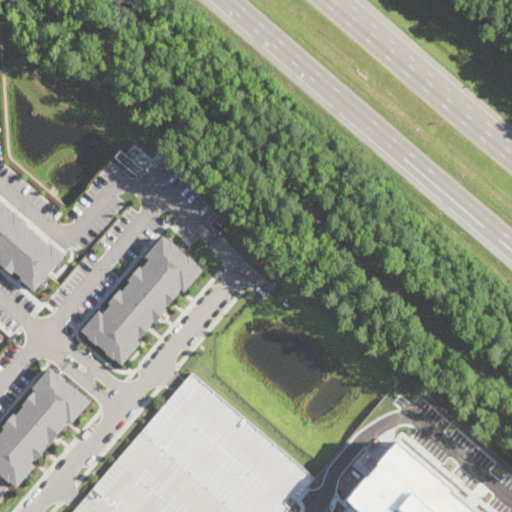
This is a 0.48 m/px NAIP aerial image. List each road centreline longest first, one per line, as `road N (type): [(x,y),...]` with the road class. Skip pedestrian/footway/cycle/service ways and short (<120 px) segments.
road 1 (motorway): [(229,0),(511,242)]
road 2 (residential): [(212,236),(141,177),(120,177),(68,241),(0,179)]
road 3 (motorway): [(511,161),(321,0)]
road 4 (residential): [(122,400),(242,265)]
road 5 (residential): [(122,400),(27,511)]
